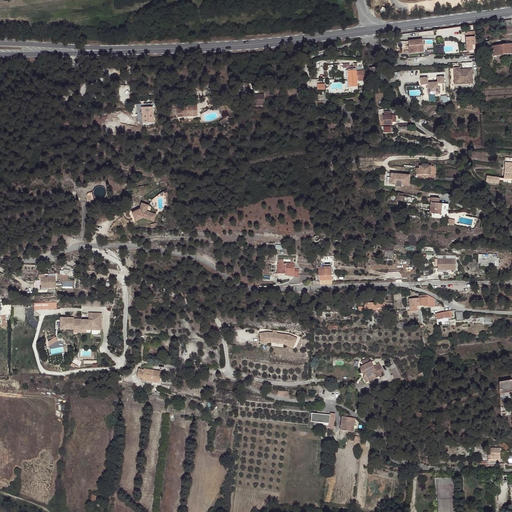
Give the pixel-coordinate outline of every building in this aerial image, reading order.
[(474,38),(466,38),(466,48),(475,48),(474,38)] [(422,40),(408,42),(410,54),(424,52),(422,40)] [(404,42),(396,43),(397,51),(405,49),(404,42)] [(489,42),(478,43),(480,52),(490,51),(490,56),(511,53),(511,44),(490,47),(489,42)] [(454,85),(460,85),(460,82),(473,81),(473,74),(472,63),(459,64),(460,68),(453,69),(454,75),(454,85)] [(347,72),(348,81),(348,85),(358,84),(358,82),(364,81),(363,67),(362,67),(356,68),(356,71),(347,72)] [(374,69),(370,69),(370,76),(371,76),(371,78),(372,79),(373,80),(375,81),(376,80),(377,80),(378,79),(378,78),(378,75),(378,68),(374,69)] [(427,78),(420,78),(421,86),(428,86),(428,95),(445,94),(444,77),(437,77),(437,82),(428,83),(427,78)] [(253,95),(254,105),(265,105),(264,94),(253,95)] [(142,104),(143,123),(155,122),(153,103),(144,103),(142,104)] [(198,116),(198,112),(196,112),(195,105),(183,106),(183,108),(178,109),(178,117),(198,116)] [(416,169),(416,175),(422,175),(426,175),(430,175),(431,167),(428,167),(421,166),(419,166),(419,169),(416,169)] [(391,176),(390,176),(389,183),(409,185),(410,174),(391,173),(391,176)] [(105,195),(105,193),(105,192),(105,191),(104,190),(103,188),(102,187),(101,187),(100,186),(99,186),(98,186),(96,187),(95,188),(93,189),(92,191),(92,192),(92,193),(92,194),(92,195),(93,196),(94,197),(95,198),(96,199),(97,199),(98,199),(99,199),(100,199),(102,198),(103,198),(104,197),(104,196),(105,195)] [(86,195),(86,199),(94,197),(93,196),(92,195),(92,194),(92,193),(92,192),(92,191),(92,192),(91,192),(88,193),(86,194),(86,195)] [(397,201),(414,203),(414,202),(414,199),(403,197),(403,195),(398,194),(397,197),(397,200),(397,201)] [(431,198),(428,197),(427,202),(431,203),(430,213),(438,214),(439,203),(439,198),(431,198)] [(136,220),(140,218),(140,220),(144,218),(151,221),(154,214),(147,212),(149,206),(143,204),(140,210),(133,214),(136,220)] [(456,258),(438,259),(438,270),(456,270),(456,258)] [(295,264),(278,263),(278,274),(285,274),(285,275),(294,275),(294,277),(299,277),(300,274),(300,269),(294,269),(295,264)] [(318,267),(319,285),(332,284),(331,266),(325,267),(321,267),(318,267)] [(56,277),(41,278),(41,289),(56,288),(56,277)] [(416,310),(416,306),(427,304),(427,307),(434,306),(436,306),(435,300),(433,299),(426,295),(417,296),(418,298),(409,299),(411,311),(416,310)] [(376,299),(370,299),(371,303),(368,303),(368,302),(363,303),(364,309),(368,309),(369,309),(377,309),(385,308),(384,298),(378,298),(376,298),(376,299)] [(449,317),(448,311),(436,314),(437,320),(449,317)] [(63,320),(63,329),(73,329),(73,330),(73,333),(75,333),(81,333),(81,330),(86,330),(100,331),(101,321),(97,321),(97,318),(101,318),(101,314),(93,314),(93,318),(91,318),(91,321),(81,321),(81,320),(75,320),(73,320),(63,320)] [(60,330),(73,330),(73,329),(63,329),(63,320),(73,320),(73,318),(60,318),(60,330)] [(264,333),(266,341),(276,339),(290,341),(299,345),(302,337),(295,334),(282,332),(277,332),(273,331),(264,333)] [(57,342),(55,338),(47,343),(49,347),(57,342)] [(371,360),(369,357),(361,361),(363,364),(360,365),(361,371),(365,374),(366,374),(369,381),(377,377),(376,376),(385,372),(380,363),(374,366),(371,360)] [(392,357),(389,357),(392,364),(389,365),(395,378),(402,376),(399,372),(395,365),(394,362),(393,359),(392,357)] [(137,377),(142,378),(146,379),(145,381),(151,382),(159,383),(161,371),(153,370),(143,369),(138,369),(137,377)] [(511,380),(500,381),(501,392),(511,391),(511,380)] [(311,413),(310,422),(317,422),(329,424),(329,426),(334,427),(335,413),(330,413),(329,415),(311,413)] [(351,418),(341,417),(339,430),(350,431),(351,418)]
